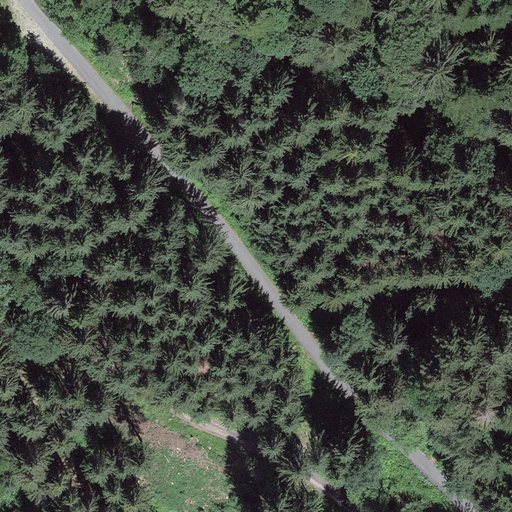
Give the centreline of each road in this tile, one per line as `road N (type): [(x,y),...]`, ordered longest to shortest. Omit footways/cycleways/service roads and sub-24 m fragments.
road 1 (track): [(25,0),(236,245),(351,396),(469,511)]
road 2 (track): [(355,511),(289,460),(137,381),(0,335)]
